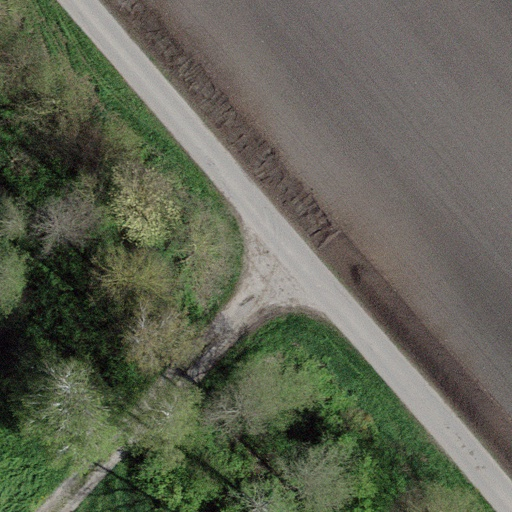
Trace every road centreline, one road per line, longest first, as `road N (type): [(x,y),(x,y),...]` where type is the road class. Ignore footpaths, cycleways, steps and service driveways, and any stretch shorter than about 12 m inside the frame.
road 1 (track): [(505,511),(75,0)]
road 2 (track): [(76,511),(304,277)]
